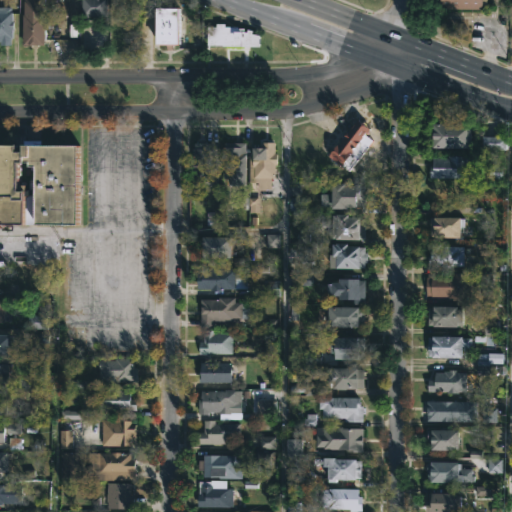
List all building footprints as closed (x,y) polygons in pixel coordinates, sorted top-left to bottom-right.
[(42,4),(44,40),(42,40),(42,46),(22,47),(21,0),(44,0),(44,4),(42,4)] [(105,0),(105,17),(86,17),(86,20),(81,20),(81,17),(79,17),(79,0),(105,0)] [(486,0),(486,9),(438,9),(438,0),(486,0)] [(0,8),(10,8),(12,30),(9,42),(0,42),(0,8)] [(177,9),(177,39),(181,39),(181,44),(177,44),(177,47),(152,47),(152,9),(177,9)] [(235,28),(235,32),(258,36),(258,47),(205,46),(206,27),(214,27),(214,24),(223,24),(223,28),(225,28),(225,24),(231,24),(231,28),(235,28)] [(368,132),(366,135),(363,134),(359,139),(367,146),(358,159),(349,152),(339,165),(325,154),(335,140),(337,142),(356,118),(368,128),(366,131),(368,132)] [(467,148),(429,148),(429,123),(468,124),(467,148)] [(506,138),(505,148),(495,148),(495,150),(481,148),(481,135),(506,135),(506,138)] [(215,141),(215,145),(218,146),(218,155),(210,155),(210,162),(215,162),(215,172),(217,173),(217,185),(189,185),(190,141),(215,141)] [(246,184),(226,184),(227,177),(222,177),(223,141),(243,142),(243,177),(246,177),(246,184)] [(274,141),(273,152),(275,152),(275,164),(273,164),(273,177),(270,176),(270,199),(257,199),(257,183),(250,183),(250,181),(248,181),(248,155),(251,155),(251,146),(259,146),(259,141),(274,141)] [(29,145),(29,146),(78,146),(79,225),(36,226),(36,167),(29,167),(29,162),(17,163),(17,170),(23,170),(23,177),(17,177),(18,184),(23,184),(23,225),(0,225),(0,145),(16,145),(16,152),(22,152),(22,145),(29,145)] [(465,154),(465,156),(471,156),(471,179),(464,179),(464,177),(428,177),(428,164),(431,164),(431,157),(446,157),(446,155),(465,154)] [(301,182),(301,198),(306,198),(306,212),(288,211),(289,181),(301,182)] [(343,181),(343,184),(359,184),(359,186),(364,186),(364,205),(330,206),(330,181),(343,181)] [(347,214),(347,217),(364,219),(363,240),(330,239),(331,226),(320,226),(320,215),(347,214)] [(459,215),(459,217),(462,217),(462,226),(459,226),(459,236),(429,236),(429,217),(433,217),(433,215),(459,215)] [(230,235),(229,257),(200,256),(200,234),(230,235)] [(278,246),(272,246),(272,238),(269,238),(269,248),(278,248),(278,246)] [(346,242),(346,244),(364,246),(364,252),(366,252),(366,262),(364,262),(364,267),(329,268),(330,249),(331,249),(332,241),(346,242)] [(441,244),(441,245),(463,246),(462,265),(449,265),(449,267),(427,265),(428,259),(430,259),(430,244),(441,244)] [(237,269),(237,277),(246,277),(246,289),(195,288),(195,271),(199,271),(199,269),(209,269),(209,267),(237,269)] [(466,295),(465,300),(446,298),(446,296),(424,296),(425,276),(452,276),(452,272),(470,273),(469,295),(466,295)] [(358,277),(358,279),(364,279),(363,303),(351,303),(351,298),(337,298),(337,295),(329,295),(329,293),(327,293),(327,283),(330,283),(330,281),(337,281),(337,277),(358,277)] [(233,297),(233,298),(236,298),(236,301),(252,302),(252,318),(232,318),(232,320),(212,320),(212,328),(199,327),(199,319),(197,319),(197,305),(199,305),(199,298),(233,297)] [(0,299),(3,299),(2,310),(10,310),(9,321),(0,321),(0,299)] [(462,308),(461,325),(456,325),(454,327),(431,325),(432,305),(456,305),(456,308),(462,308)] [(362,310),(362,328),(324,327),(324,322),(319,322),(319,312),(325,312),(325,308),(356,309),(356,310),(362,310)] [(49,318),(30,318),(30,330),(49,330),(49,318)] [(231,338),(230,353),(208,353),(200,354),(200,356),(197,356),(198,341),(201,341),(202,329),(214,329),(214,331),(231,332),(231,338)] [(8,355),(0,355),(0,334),(8,334),(8,355)] [(449,334),(449,335),(461,335),(461,357),(426,356),(427,336),(431,336),(431,335),(449,334)] [(356,336),(363,337),(363,359),(345,358),(345,359),(336,359),(333,358),(333,352),(329,352),(329,338),(333,338),(333,336),(356,336)] [(132,358),(133,361),(135,361),(135,381),(97,381),(97,360),(132,358)] [(230,382),(199,382),(199,362),(230,362),(230,382)] [(10,366),(0,365),(0,389),(10,389),(10,366)] [(356,367),(356,369),(362,369),(362,388),(331,387),(331,383),(326,383),(326,373),(328,373),(328,369),(331,369),(331,367),(356,367)] [(455,369),(455,372),(465,372),(465,391),(457,391),(457,393),(426,391),(426,379),(434,379),(434,371),(455,369)] [(129,390),(129,398),(134,398),(134,410),(98,410),(98,389),(129,390)] [(232,395),(232,414),(229,414),(228,418),(220,418),(220,415),(217,415),(217,412),(208,412),(208,414),(197,414),(197,399),(199,399),(200,390),(232,390),(232,395)] [(359,397),(359,405),(362,405),(362,421),(343,421),(343,418),(321,418),(321,408),(317,408),(317,396),(359,397)] [(453,421),(425,421),(426,400),(461,401),(461,421),(453,421)] [(130,420),(130,423),(134,423),(133,438),(129,437),(129,444),(99,445),(100,419),(130,420)] [(214,420),(214,423),(239,423),(239,438),(231,438),(231,444),(197,444),(197,432),(202,432),(202,419),(214,420)] [(0,424),(0,445),(8,446),(7,424),(0,424)] [(343,426),(343,427),(362,428),(361,452),(344,451),(344,449),(322,449),(322,446),(314,446),(314,434),(322,434),(322,428),(336,428),(336,426),(343,426)] [(457,450),(426,449),(426,430),(430,430),(430,428),(457,429),(457,450)] [(129,451),(129,458),(133,458),(132,479),(93,478),(93,473),(86,473),(86,452),(109,452),(109,450),(129,451)] [(82,479),(60,480),(59,451),(82,451),(82,479)] [(0,475),(9,475),(9,454),(0,453),(0,475)] [(229,455),(234,455),(234,459),(240,459),(240,463),(242,463),(242,467),(241,467),(240,477),(202,477),(202,470),(197,470),(197,459),(202,459),(202,454),(229,455)] [(334,457),(355,458),(355,460),(360,460),(360,478),(334,478),(334,481),(326,481),(326,466),(322,466),(322,464),(312,463),(312,458),(334,457)] [(457,461),(458,468),(471,468),(471,475),(473,475),(473,481),(426,481),(426,462),(429,462),(429,461),(457,461)] [(225,480),(225,488),(231,488),(231,507),(195,506),(197,481),(225,480)] [(129,484),(129,494),(132,494),(132,508),(105,508),(105,482),(129,482),(129,484)] [(0,483),(2,483),(2,486),(12,486),(12,503),(0,503),(0,483)] [(357,488),(357,496),(361,496),(361,511),(349,511),(349,509),(326,509),(326,506),(322,506),(322,489),(357,488)] [(455,492),(455,494),(460,494),(459,511),(428,511),(428,507),(424,507),(424,501),(426,501),(426,492),(455,492)]
